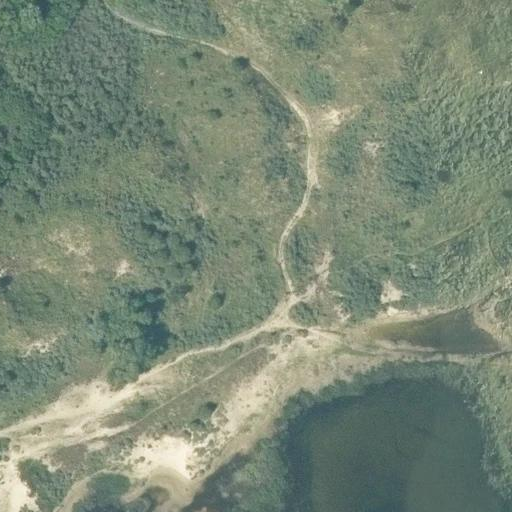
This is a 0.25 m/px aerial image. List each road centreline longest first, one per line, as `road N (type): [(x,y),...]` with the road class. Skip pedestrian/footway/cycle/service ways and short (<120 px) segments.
road 1 (unknown): [(511,350),(336,339),(272,313),(78,417),(0,438)]
road 2 (unknown): [(107,0),(124,19),(227,49),(304,125),(305,203),(284,232),(279,258),(293,290),(282,317)]
